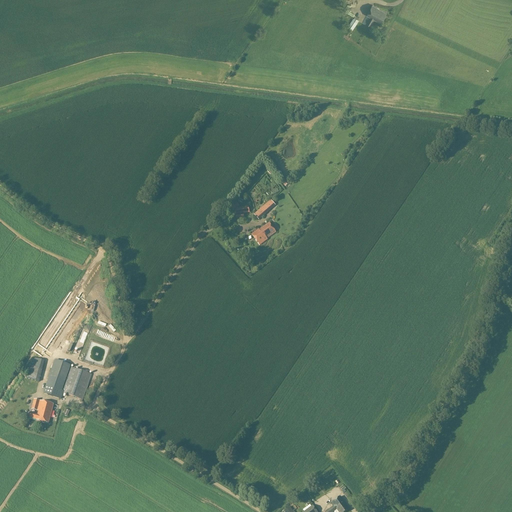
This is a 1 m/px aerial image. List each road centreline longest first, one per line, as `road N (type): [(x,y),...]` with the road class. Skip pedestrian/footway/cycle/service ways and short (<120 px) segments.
road 1 (unclassified): [(261,511),(91,402),(126,335),(198,235),(257,227),(282,205)]
road 2 (unclassified): [(369,511),(410,463),(471,363),(511,234)]
road 3 (track): [(0,186),(50,229),(108,258),(126,335)]
road 4 (unknown): [(106,375),(64,354),(50,359),(44,394),(91,408)]
